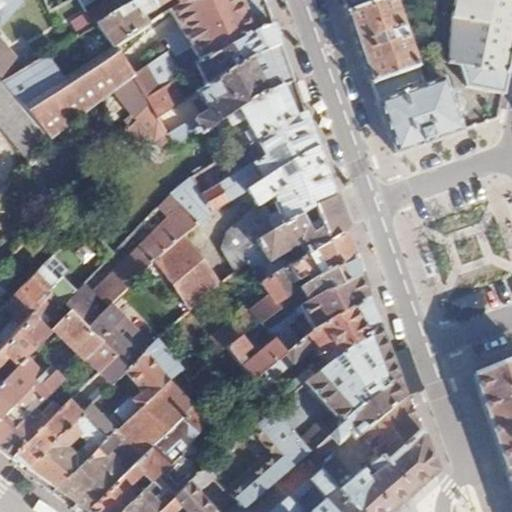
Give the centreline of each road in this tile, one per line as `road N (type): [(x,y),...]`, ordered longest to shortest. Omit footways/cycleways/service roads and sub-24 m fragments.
road 1 (residential): [(368,197),(425,366),(511,336)]
road 2 (residential): [(296,0),(368,197)]
road 3 (residential): [(511,149),(368,197)]
